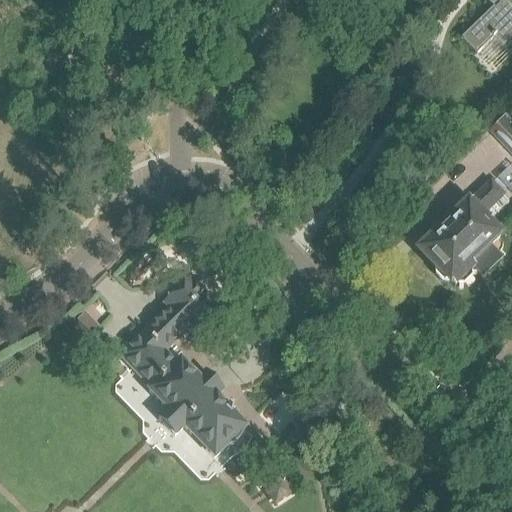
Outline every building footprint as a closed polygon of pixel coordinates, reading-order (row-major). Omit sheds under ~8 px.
[(511,0),(491,0),(487,4),(493,10),(461,41),(476,57),(493,41),(504,53),(511,44),(511,0)] [(511,158),(511,120),(509,117),(490,135),(511,158)] [(484,228),(508,204),(490,185),(467,208),(449,225),(436,236),(437,237),(419,254),(435,270),(434,271),(434,272),(435,277),(435,278),(440,283),(441,283),(446,284),(447,284),(447,285),(448,284),(454,290),(457,286),(457,287),(458,287),(462,287),(470,279),(470,274),(473,271),(469,266),(490,245),(489,244),(489,245),(477,233),(483,227),(484,228)] [(174,365),(161,351),(187,327),(193,333),(216,311),(188,282),(165,304),(171,310),(121,356),(152,389),(149,391),(168,411),(164,414),(166,415),(159,422),(171,434),(178,428),(179,430),(183,426),(212,458),(225,445),(227,445),(230,444),(233,443),(235,441),(237,438),(238,433),(242,429),(230,416),(232,414),(225,406),(222,408),(211,396),(218,390),(203,375),(197,381),(178,361),(174,365)] [(295,497),(278,471),(259,483),(275,509),(295,497)]
